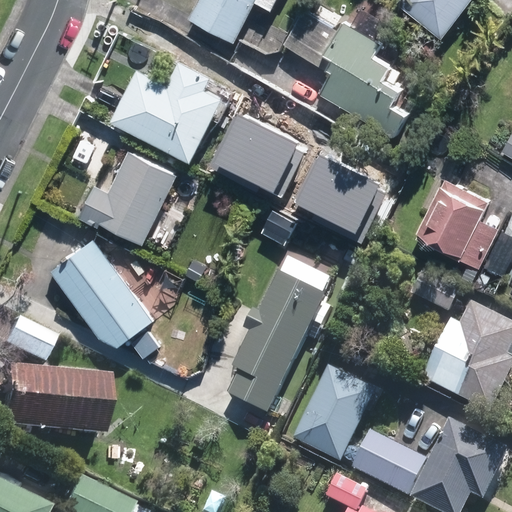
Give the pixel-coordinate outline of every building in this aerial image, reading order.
[(204,0),(198,13),(243,37),(262,0),(204,0)] [(410,0),(450,31),(474,0),(410,0)] [(385,42),(350,23),(318,85),(403,129),(414,108),(399,100),(408,82),(392,74),(399,61),(381,51),(385,42)] [(153,69),(128,120),(199,155),(230,92),(214,84),(220,71),(191,57),(179,81),(153,69)] [(105,183),(89,212),(148,244),(187,172),(142,148),(119,191),(105,183)] [(493,200),(456,181),(425,239),(479,267),(501,225),(484,217),(493,200)] [(100,237),(61,265),(113,336),(126,341),(158,317),(100,237)] [(462,287),(427,271),(418,291),(452,307),(462,287)] [(275,405),(330,292),(290,273),(247,363),(254,366),(243,390),(275,405)] [(472,328),(458,322),(433,375),(504,409),(511,392),(511,317),(484,304),(472,328)] [(51,337),(18,320),(6,341),(40,359),(51,337)] [(155,331),(141,341),(155,360),(169,350),(155,331)] [(108,373),(4,362),(0,397),(0,422),(102,433),(108,373)] [(381,391),(337,369),(303,436),(348,458),(381,391)] [(511,450),(461,425),(425,494),(461,511),(469,511),(483,485),(491,489),(511,450)] [(431,458),(379,433),(362,468),(414,493),(431,458)] [(368,486),(342,474),(332,494),(359,506),(368,486)] [(124,511),(130,502),(83,478),(66,511),(124,511)] [(45,511),(50,504),(0,479),(0,511),(45,511)]
